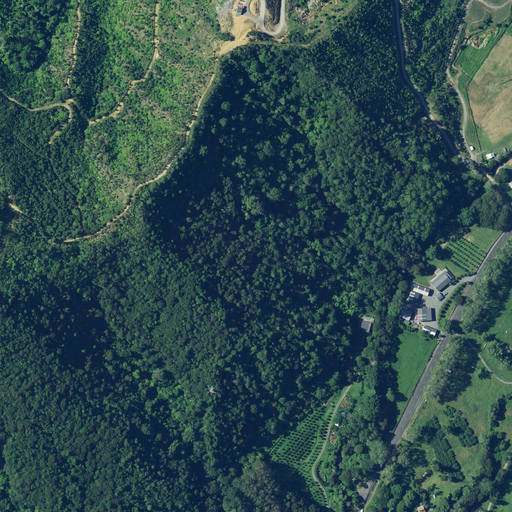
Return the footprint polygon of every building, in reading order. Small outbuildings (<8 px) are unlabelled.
[(434,273),(437,276),(429,282),(438,292),(450,281),(454,278),(445,268),(442,271),(439,268),(434,273)] [(443,298),(439,293),(434,296),(438,301),(443,298)] [(406,307),(405,309),(404,311),(402,310),(399,317),(409,320),(412,312),(409,311),(410,309),(406,307)] [(430,309),(417,309),(415,309),(416,320),(418,319),(418,321),(431,321),(430,309)] [(365,332),(364,334),(366,334),(366,335),(369,336),(373,324),(375,319),(371,318),(370,323),(363,321),(360,330),(365,332)] [(355,353),(350,351),(345,359),(350,362),(355,353)]
